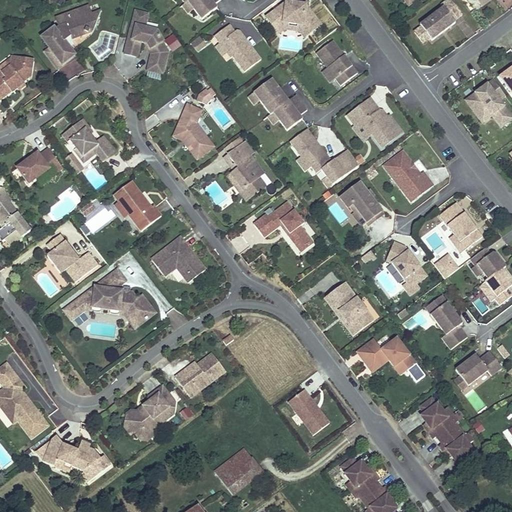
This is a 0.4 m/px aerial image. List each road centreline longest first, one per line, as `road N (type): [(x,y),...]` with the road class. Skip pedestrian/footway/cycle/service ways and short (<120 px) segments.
road 1 (residential): [(239,275),(137,135),(118,92),(89,85),(58,112),(0,141)]
road 2 (residential): [(0,286),(57,382),(80,400),(107,392),(231,303)]
road 3 (residential): [(511,214),(354,0)]
road 4 (residential): [(438,511),(287,310)]
